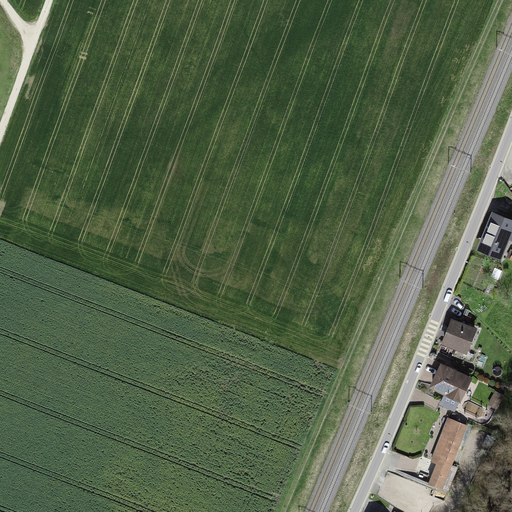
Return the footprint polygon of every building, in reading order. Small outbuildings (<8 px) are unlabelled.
[(511,219),(495,213),(482,248),(499,255),(506,238),(511,240),(511,219)] [(475,329),(452,320),(444,341),(466,350),(475,329)] [(505,351),(496,347),(492,358),(495,359),(496,358),(501,360),(505,351)] [(469,378),(442,365),(433,385),(448,393),(445,399),(457,405),(469,378)] [(503,395),(493,390),(487,400),(498,405),(503,395)] [(441,411),(416,401),(404,431),(429,441),(441,411)] [(467,425),(448,418),(445,427),(452,430),(450,435),(447,434),(428,483),(436,486),(456,438),(460,440),(467,425)]
